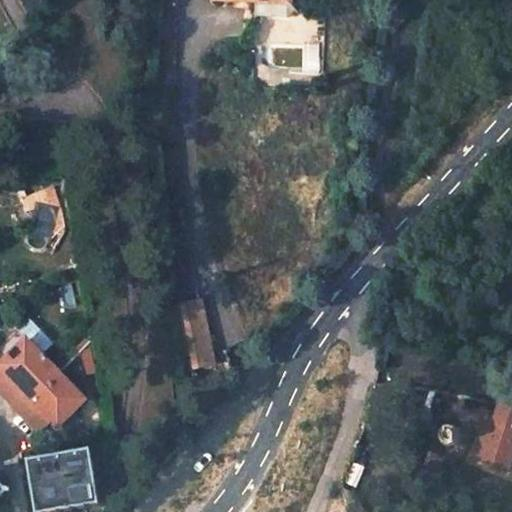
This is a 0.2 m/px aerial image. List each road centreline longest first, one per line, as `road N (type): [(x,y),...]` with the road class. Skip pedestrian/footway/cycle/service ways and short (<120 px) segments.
road 1 (unknown): [(118,511),(130,332),(120,163),(105,126),(62,96)]
road 2 (tertiary): [(352,290),(511,116)]
road 3 (residential): [(136,511),(265,378),(305,349)]
road 4 (residential): [(317,511),(350,428),(365,344),(352,290)]
road 5 (tertiary): [(217,511),(254,462),(305,349)]
